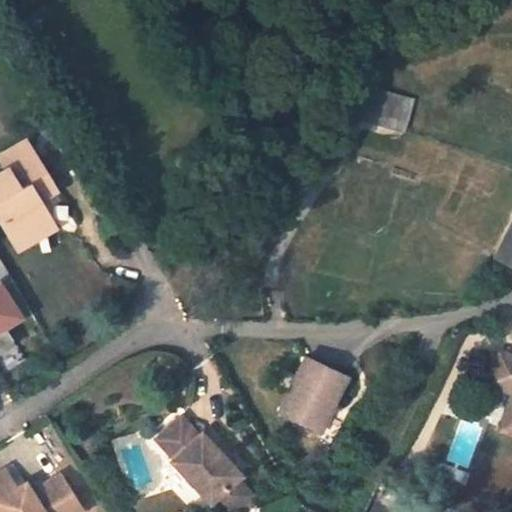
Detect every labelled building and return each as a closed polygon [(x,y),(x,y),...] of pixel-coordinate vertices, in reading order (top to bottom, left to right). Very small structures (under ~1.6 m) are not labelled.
[(401,132),(411,100),(360,85),(351,118),(401,132)] [(0,169),(0,220),(11,239),(12,238),(48,218),(37,200),(31,191),(49,180),(23,139),(0,153),(0,159),(5,167),(0,169)] [(37,200),(54,189),(49,180),(31,191),(37,200)] [(511,262),(511,216),(493,253),(511,262)] [(17,248),(53,227),(48,218),(12,238),(11,239),(17,248)] [(0,331),(22,318),(0,285),(0,331)] [(511,432),(511,354),(499,350),(487,382),(511,392),(499,428),(511,432)] [(309,360),(281,414),(316,431),(329,404),(337,408),(351,380),(309,360)] [(323,435),(337,408),(329,404),(316,431),(323,435)] [(239,473),(200,429),(196,433),(179,415),(154,436),(170,454),(168,457),(179,470),(178,477),(188,488),(196,487),(208,501),(216,493),(232,511),(233,511),(254,494),(237,475),(239,473)] [(5,469),(0,471),(0,511),(77,511),(81,510),(59,474),(31,491),(16,487),(5,469)]
